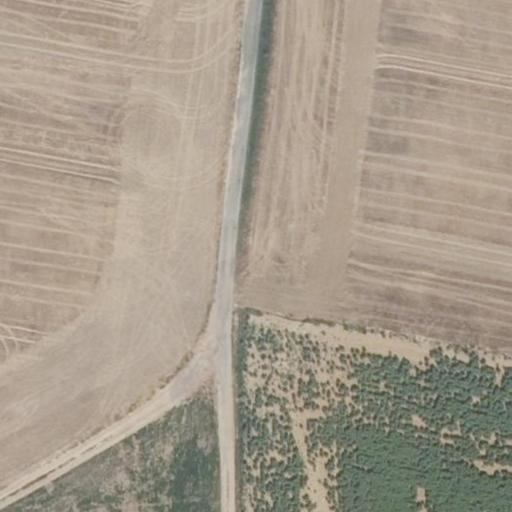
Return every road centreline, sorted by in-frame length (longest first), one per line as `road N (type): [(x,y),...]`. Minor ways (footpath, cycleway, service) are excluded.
road 1 (track): [(271,0),(228,511)]
road 2 (track): [(234,400),(69,511)]
